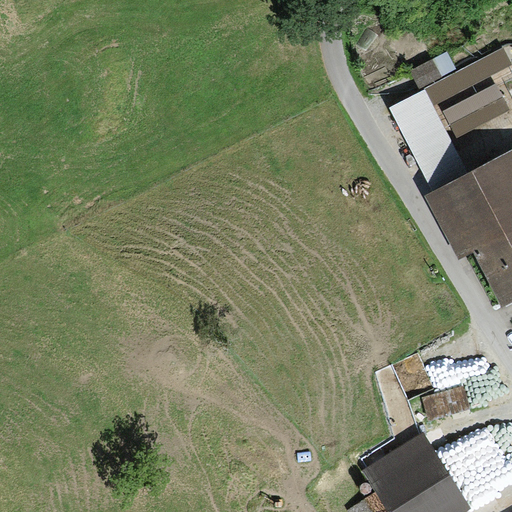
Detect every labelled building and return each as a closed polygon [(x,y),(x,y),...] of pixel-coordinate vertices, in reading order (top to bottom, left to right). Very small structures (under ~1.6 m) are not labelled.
[(511,59),(505,46),(425,88),(435,106),(511,64),(511,59)] [(496,85),(449,112),(462,137),(511,111),(496,85)] [(435,106),(425,88),(389,109),(434,194),(469,174),(435,106)] [(434,194),(428,197),(459,254),(469,250),(498,308),(511,300),(511,149),(469,174),(434,194)] [(429,419),(472,411),(468,388),(425,396),(429,419)] [(425,431),(363,473),(376,493),(352,509),(353,511),(468,511),(473,509),(425,431)]
